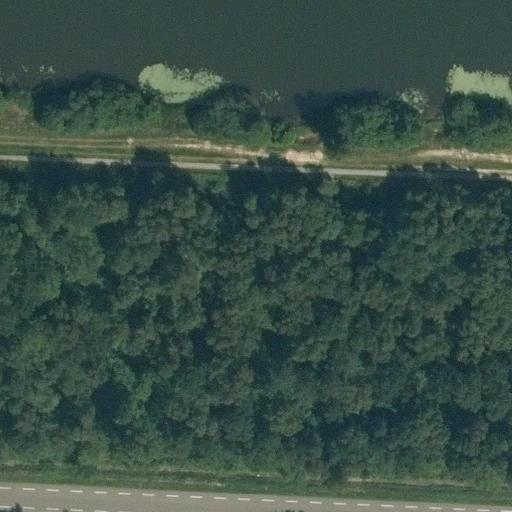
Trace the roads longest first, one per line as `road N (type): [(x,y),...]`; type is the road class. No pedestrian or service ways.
road 1 (track): [(511,156),(457,149),(277,157),(171,141),(0,136)]
road 2 (tertiary): [(361,511),(0,494)]
